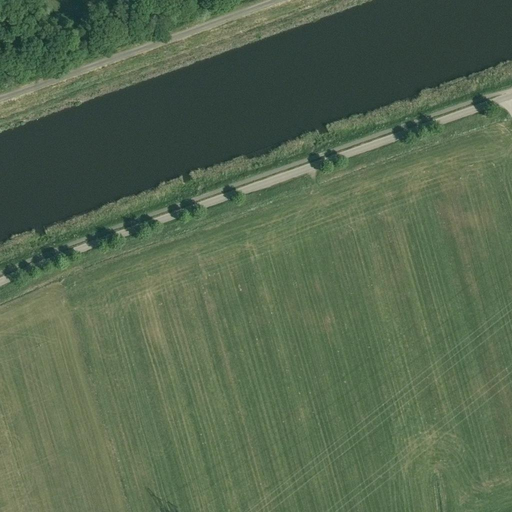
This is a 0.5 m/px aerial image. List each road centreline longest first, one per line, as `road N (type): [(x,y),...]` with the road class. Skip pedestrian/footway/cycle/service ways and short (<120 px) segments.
road 1 (unclassified): [(0,280),(511,96)]
road 2 (track): [(280,0),(0,99)]
